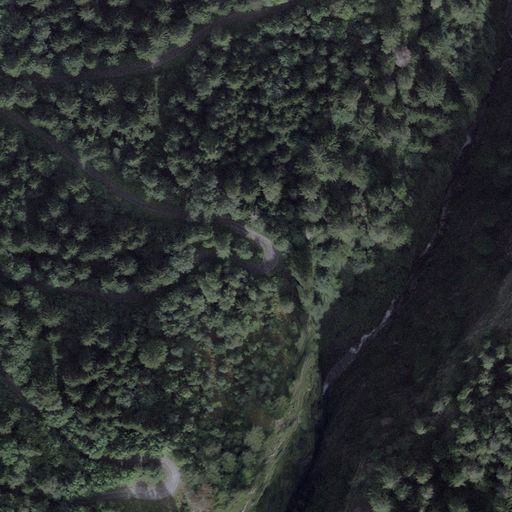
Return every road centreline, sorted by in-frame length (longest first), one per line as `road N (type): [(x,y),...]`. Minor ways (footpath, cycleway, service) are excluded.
road 1 (track): [(0,107),(123,196),(225,221),(272,259),(255,269),(196,256),(144,294),(111,296),(0,270)]
road 2 (track): [(0,374),(67,444),(94,457),(155,458),(169,477),(158,489),(58,501),(0,482)]
road 3 (track): [(291,0),(217,22),(165,61),(65,77),(0,72)]
